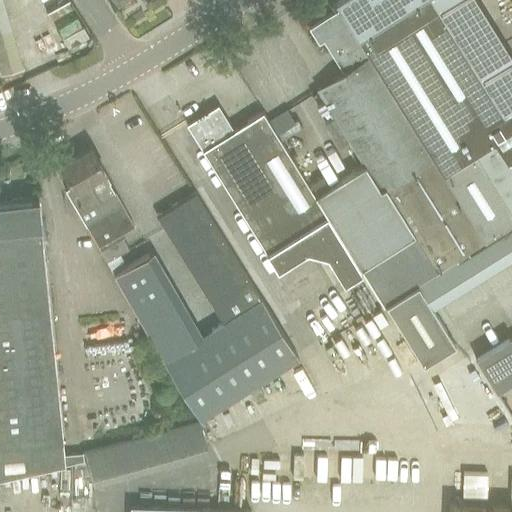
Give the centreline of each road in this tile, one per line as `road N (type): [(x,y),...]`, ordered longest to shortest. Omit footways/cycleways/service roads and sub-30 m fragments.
road 1 (tertiary): [(0,130),(132,68)]
road 2 (tertiary): [(132,68),(243,0)]
